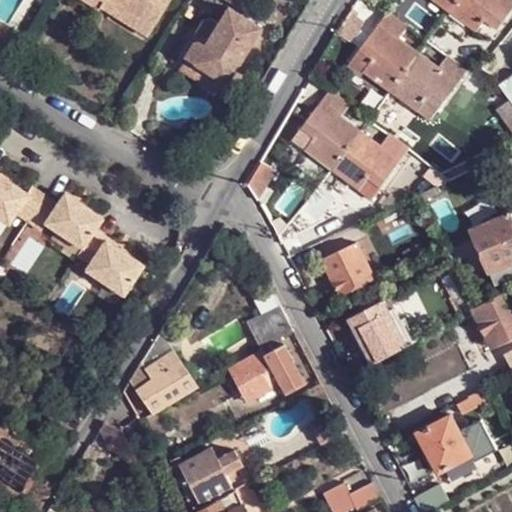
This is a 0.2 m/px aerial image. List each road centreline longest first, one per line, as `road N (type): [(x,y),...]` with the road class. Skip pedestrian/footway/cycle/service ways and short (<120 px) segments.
road 1 (residential): [(409,511),(234,188)]
road 2 (residential): [(218,216),(37,511)]
road 3 (residential): [(0,70),(218,216)]
road 4 (residential): [(339,0),(234,188)]
